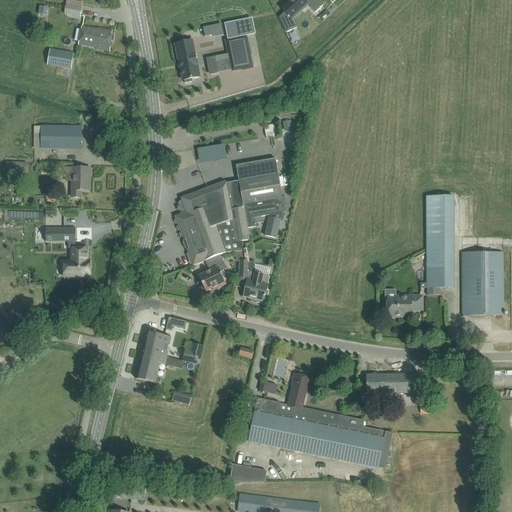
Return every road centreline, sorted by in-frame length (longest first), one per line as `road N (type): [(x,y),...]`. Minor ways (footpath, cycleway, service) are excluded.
road 1 (unclassified): [(129,299),(334,347),(421,358),(511,356)]
road 2 (tertiary): [(129,299),(155,166),(134,0)]
road 3 (tertiary): [(85,511),(117,350)]
road 4 (unclassified): [(0,367),(43,336),(117,350)]
